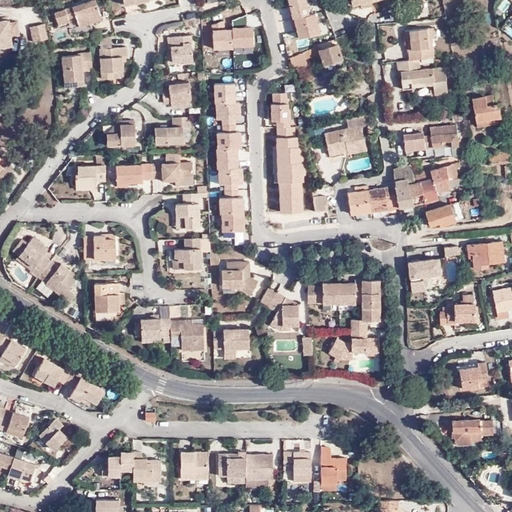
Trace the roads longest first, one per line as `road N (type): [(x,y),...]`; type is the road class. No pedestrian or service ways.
road 1 (residential): [(406,363),(401,236),(393,222),(343,218),(340,195),(343,184),(381,180),(388,169),(377,35)]
road 2 (tertiary): [(382,413),(348,395),(202,391),(151,380),(0,291)]
road 3 (tertiary): [(479,511),(382,413)]
